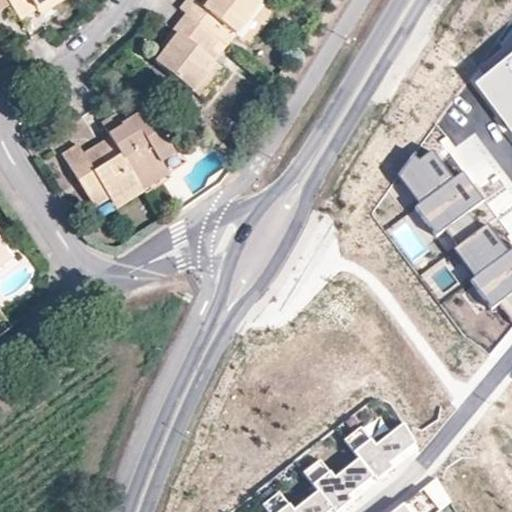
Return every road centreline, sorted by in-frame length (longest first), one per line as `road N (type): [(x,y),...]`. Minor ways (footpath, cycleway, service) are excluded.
road 1 (tertiary): [(146,511),(208,367),(289,245)]
road 2 (tertiary): [(223,273),(125,511)]
road 3 (residential): [(367,511),(421,465),(511,357)]
road 4 (residential): [(94,290),(0,149)]
road 5 (residential): [(0,99),(58,72),(126,0)]
road 6 (tertiary): [(337,127),(410,0)]
road 7 (tertiary): [(289,245),(337,127)]
road 8 (residential): [(94,290),(0,365)]
